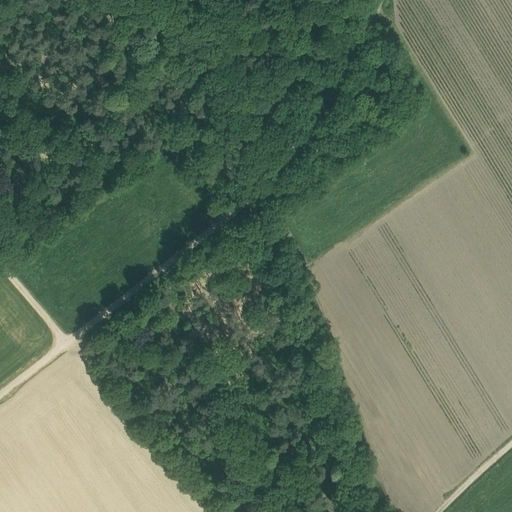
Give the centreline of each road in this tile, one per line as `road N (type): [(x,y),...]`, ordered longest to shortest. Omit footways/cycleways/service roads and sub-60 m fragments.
road 1 (unclassified): [(0,394),(283,164),(377,0)]
road 2 (track): [(70,0),(229,215)]
road 3 (track): [(68,340),(223,511)]
